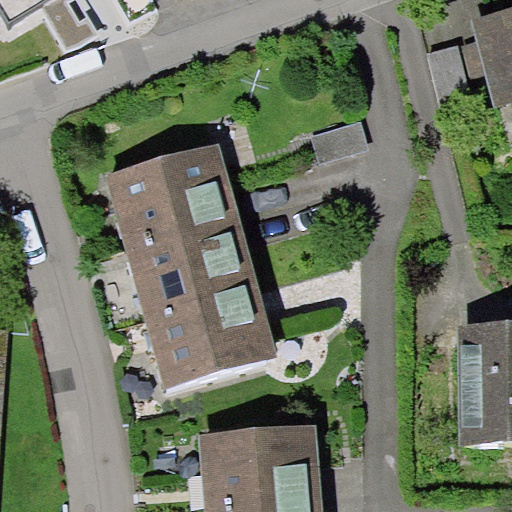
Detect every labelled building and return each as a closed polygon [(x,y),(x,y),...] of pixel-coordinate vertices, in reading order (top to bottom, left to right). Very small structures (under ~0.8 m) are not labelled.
[(0,0),(0,7),(9,22),(40,3),(42,9),(56,0),(0,0)] [(98,36),(76,0),(56,0),(42,9),(69,53),(98,36)] [(511,27),(485,35),(489,51),(502,103),(506,120),(511,118),(511,27)] [(502,103),(489,51),(436,64),(449,115),(502,103)] [(364,133),(320,148),(329,175),(373,160),(364,133)] [(233,162),(119,194),(138,263),(252,231),(233,162)] [(252,231),(138,263),(158,332),(272,300),(252,231)] [(272,300),(158,332),(178,400),(292,369),(272,300)] [(511,336),(472,337),(473,456),(511,455),(511,336)] [(7,511),(16,347),(0,346),(0,511),(7,511)] [(336,511),(332,447),(214,455),(217,511),(336,511)]
